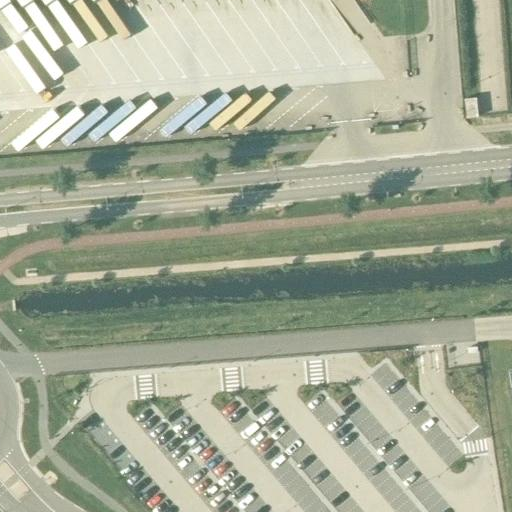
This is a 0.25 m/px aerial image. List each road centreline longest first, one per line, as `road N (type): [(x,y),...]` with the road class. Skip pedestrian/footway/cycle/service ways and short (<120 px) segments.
road 1 (unclassified): [(511,152),(0,202)]
road 2 (unclassified): [(0,220),(511,171)]
